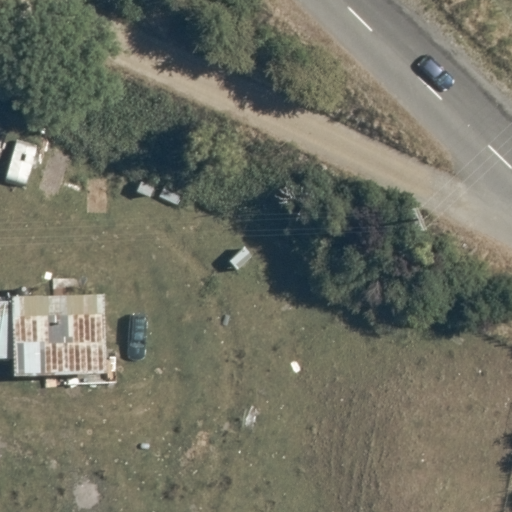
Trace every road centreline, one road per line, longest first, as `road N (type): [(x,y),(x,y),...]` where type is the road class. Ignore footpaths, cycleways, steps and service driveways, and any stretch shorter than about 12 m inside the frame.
road 1 (track): [(0,89),(225,121),(431,192),(478,198),(493,188)]
road 2 (unclassified): [(290,0),(347,61),(511,205)]
